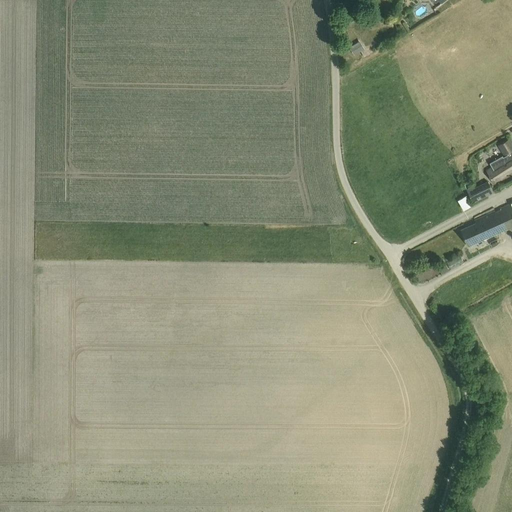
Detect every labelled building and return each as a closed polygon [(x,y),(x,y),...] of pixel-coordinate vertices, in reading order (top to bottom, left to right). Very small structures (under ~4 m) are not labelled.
[(360,42),(350,48),(354,56),(365,50),(360,42)] [(492,168),(486,172),(493,183),(511,171),(511,142),(509,138),(497,146),(503,156),(505,155),(507,153),(508,155),(506,156),(503,158),(502,156),(490,164),(492,168)] [(466,190),(473,204),(494,193),(488,182),(474,189),(473,187),(466,190)] [(466,196),(457,202),(463,211),(472,206),(466,196)] [(476,225),(461,232),(468,249),(511,228),(511,203),(511,204),(511,205),(474,223),(476,225)] [(445,264),(438,268),(442,275),(449,271),(445,264)]
